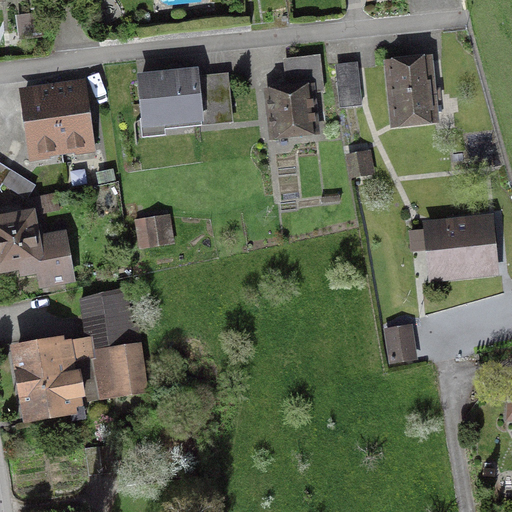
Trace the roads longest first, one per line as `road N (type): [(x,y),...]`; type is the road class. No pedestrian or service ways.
road 1 (residential): [(0,73),(447,23)]
road 2 (residential): [(465,511),(450,399),(472,381),(511,372)]
